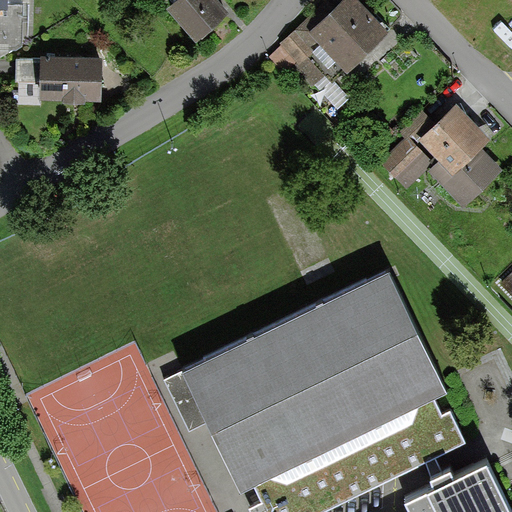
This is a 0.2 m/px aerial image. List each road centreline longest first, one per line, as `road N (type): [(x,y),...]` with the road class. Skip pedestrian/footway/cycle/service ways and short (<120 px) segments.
road 1 (residential): [(0,201),(219,70),(293,0)]
road 2 (residential): [(511,95),(414,0)]
